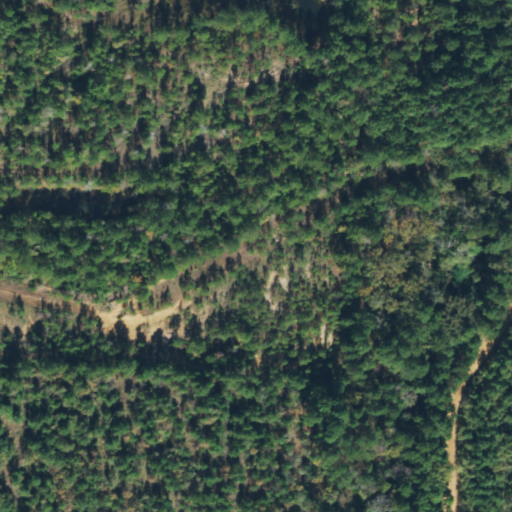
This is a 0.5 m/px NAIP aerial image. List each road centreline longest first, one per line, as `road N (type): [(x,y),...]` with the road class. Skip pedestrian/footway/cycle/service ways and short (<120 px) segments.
road 1 (residential): [(459,511),(461,430),(472,390),(511,319)]
road 2 (residential): [(354,35),(443,3),(511,6)]
